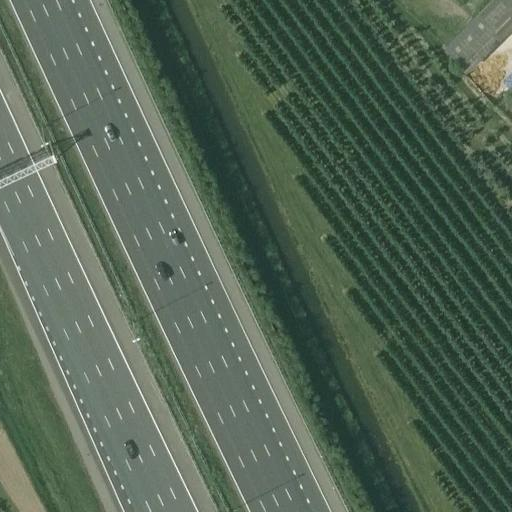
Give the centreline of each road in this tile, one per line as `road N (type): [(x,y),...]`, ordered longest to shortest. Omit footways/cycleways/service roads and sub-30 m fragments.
road 1 (motorway): [(283,511),(39,0)]
road 2 (motorway): [(0,165),(165,511)]
